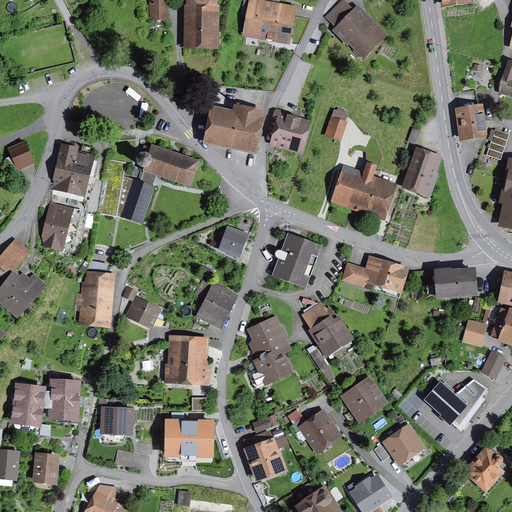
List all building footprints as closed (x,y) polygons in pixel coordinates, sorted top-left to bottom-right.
[(185,6),(186,25),(190,25),(190,45),(219,45),(220,33),(213,33),(213,0),(190,0),(190,6),(185,6)] [(261,0),(252,0),(246,34),(247,34),(247,33),(259,35),(259,32),(288,38),(293,9),(278,6),(277,10),(261,7),(261,0)] [(152,3),(153,18),(167,17),(166,2),(152,3)] [(383,36),(372,25),(370,27),(355,12),(338,28),(357,47),(358,45),(366,53),(383,36)] [(511,62),(509,62),(500,89),(511,93),(511,62)] [(474,90),(458,93),(459,102),(476,100),(474,90)] [(459,102),(464,138),(482,136),(478,108),(477,109),(476,100),(459,102)] [(214,113),(209,139),(253,148),(258,123),(260,123),(262,113),(236,108),(234,117),(214,113)] [(334,112),(327,135),(339,139),(346,116),(334,112)] [(275,113),(268,138),(298,147),(305,123),(275,113)] [(367,125),(362,128),(365,135),(370,132),(367,125)] [(413,129),(408,142),(414,144),(419,131),(413,129)] [(495,129),(486,155),(501,160),(509,134),(495,129)] [(24,142),(8,149),(13,160),(7,163),(12,173),(34,164),(24,142)] [(145,167),(144,169),(157,174),(190,185),(198,163),(151,146),(150,149),(145,147),(139,165),(145,167)] [(70,172),(84,176),(89,158),(75,154),(75,151),(63,148),(58,169),(70,172)] [(421,150),(408,186),(429,194),(437,174),(432,173),(438,156),(421,150)] [(70,172),(58,169),(53,187),(90,196),(97,167),(96,160),(89,158),(84,176),(70,172)] [(141,223),(153,186),(140,182),(123,177),(126,162),(107,159),(97,214),(116,217),(117,214),(123,216),(122,217),(141,223)] [(345,169),(335,197),(382,213),(390,190),(370,182),(375,168),(367,165),(364,175),(345,169)] [(144,169),(140,182),(153,186),(157,174),(144,169)] [(511,197),(508,196),(502,224),(511,226),(511,197)] [(52,207),(45,237),(47,244),(72,251),(81,214),(52,207)] [(228,228),(220,249),(239,256),(244,243),(245,243),(248,235),(228,228)] [(291,247),(289,253),(279,250),(275,253),(275,257),(280,260),(274,276),(305,287),(320,245),(304,239),(303,241),(293,237),(289,247),(291,247)] [(12,242),(0,257),(0,266),(5,271),(11,264),(16,268),(27,255),(12,242)] [(371,257),(367,271),(348,265),(343,279),(368,287),(367,288),(399,298),(407,273),(399,270),(400,269),(376,262),(377,259),(371,257)] [(89,261),(87,269),(106,270),(107,265),(89,261)] [(14,270),(0,288),(0,298),(17,313),(37,291),(35,289),(41,282),(28,271),(22,277),(14,270)] [(437,271),(438,285),(439,297),(475,294),(473,271),(449,273),(449,270),(437,271)] [(76,303),(87,304),(85,321),(105,323),(109,274),(89,272),(88,284),(82,284),(81,295),(77,294),(76,303)] [(511,300),(511,277),(506,277),(501,299),(511,300)] [(200,297),(205,300),(199,312),(220,323),(232,299),(206,285),(200,297)] [(428,297),(439,297),(438,285),(427,286),(428,297)] [(128,288),(125,294),(133,298),(136,292),(128,288)] [(476,297),(472,311),(480,313),(483,299),(476,297)] [(130,317),(149,326),(150,321),(165,326),(169,310),(158,305),(156,308),(135,298),(130,309),(133,311),(130,317)] [(321,305),(304,315),(313,330),(311,332),(319,344),(322,343),(328,352),(350,338),(332,310),(327,314),(321,305)] [(511,311),(510,311),(509,315),(500,311),(492,336),(511,342),(511,311)] [(198,315),(194,322),(207,329),(211,322),(198,315)] [(256,351),(259,349),(283,338),(275,320),(251,331),(256,341),(252,343),(256,351)] [(465,340),(479,344),(485,325),(470,321),(465,340)] [(166,378),(187,379),(189,338),(176,337),(175,365),(167,365),(166,378)] [(202,338),(189,338),(187,379),(208,380),(208,367),(200,367),(202,338)] [(288,349),(283,338),(259,349),(261,354),(260,357),(261,361),(258,362),(262,370),(252,375),(257,386),(289,371),(281,353),(288,349)] [(311,354),(321,370),(326,366),(316,350),(311,354)] [(492,353),(482,372),(495,378),(505,359),(492,353)] [(441,383),(426,400),(451,422),(456,417),(465,420),(488,390),(475,381),(455,396),(441,383)] [(17,386),(13,421),(39,424),(41,408),(51,409),(51,417),(77,418),(77,406),(81,406),(82,397),(78,397),(79,383),(52,382),(52,391),(43,391),(43,389),(17,386)] [(347,397),(361,416),(381,402),(368,383),(347,397)] [(136,412),(105,410),(103,441),(123,442),(123,432),(129,432),(130,418),(136,418),(136,412)] [(299,410),(289,415),(293,422),(303,417),(299,410)] [(303,428),(317,449),(337,434),(323,414),(308,424),(303,418),(292,425),(297,432),(303,428)] [(253,424),(256,432),(277,424),(274,415),(266,418),(266,419),(253,424)] [(166,454),(211,455),(212,423),(167,422),(166,454)] [(423,449),(408,428),(385,444),(400,466),(423,449)] [(246,440),(260,477),(284,468),(277,448),(289,444),(286,437),(270,443),(266,433),(246,440)] [(383,462),(390,457),(381,445),(374,450),(383,462)] [(118,450),(115,464),(130,467),(132,453),(118,450)] [(467,472),(486,488),(502,470),(498,466),(502,461),(501,457),(498,455),(495,458),(487,450),(467,472)] [(0,476),(15,478),(17,453),(0,451),(0,476)] [(55,482),(57,457),(37,455),(35,480),(55,482)] [(372,511),(391,499),(376,477),(350,495),(361,511),(372,511)] [(100,491),(87,511),(122,511),(124,510),(109,501),(115,488),(100,486),(100,491)] [(205,507),(206,503),(191,501),(193,491),(180,489),(178,503),(205,507)] [(297,507),(299,511),(336,511),(338,511),(324,489),(297,507)]
